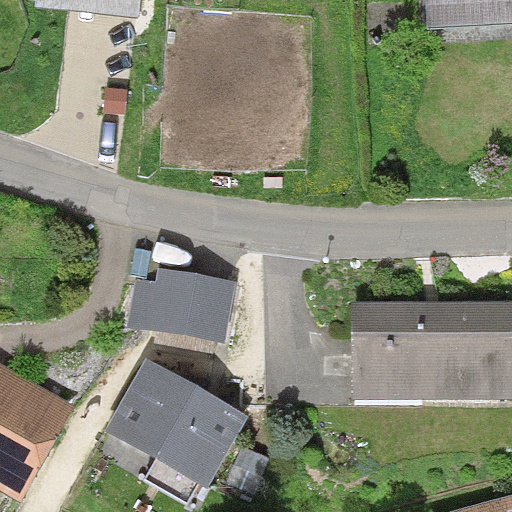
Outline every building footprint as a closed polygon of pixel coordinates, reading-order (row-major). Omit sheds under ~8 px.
[(36,0),(35,8),(132,20),(134,0),(36,0)] [(511,0),(452,0),(454,29),(511,25),(511,0)] [(159,292),(134,287),(126,329),(214,345),(224,291),(161,279),(159,292)] [(511,311),(351,312),(351,390),(417,390),(417,403),(511,402),(511,311)] [(200,485),(234,424),(147,375),(112,435),(200,485)] [(0,486),(10,492),(54,414),(0,383),(0,486)]
